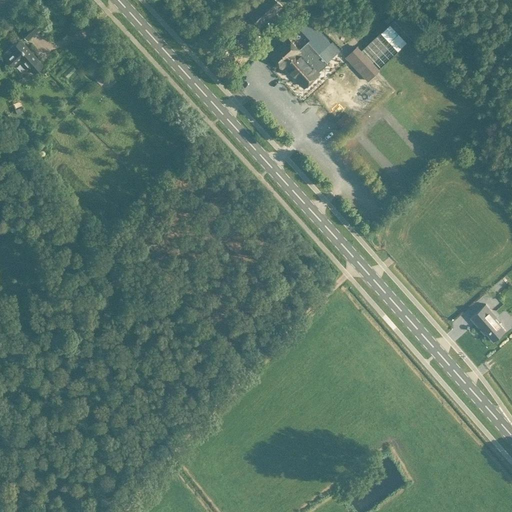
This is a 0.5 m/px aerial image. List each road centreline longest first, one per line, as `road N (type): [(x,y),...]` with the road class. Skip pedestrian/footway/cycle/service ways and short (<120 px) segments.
road 1 (secondary): [(511,442),(116,0)]
road 2 (track): [(354,265),(257,355),(119,511)]
